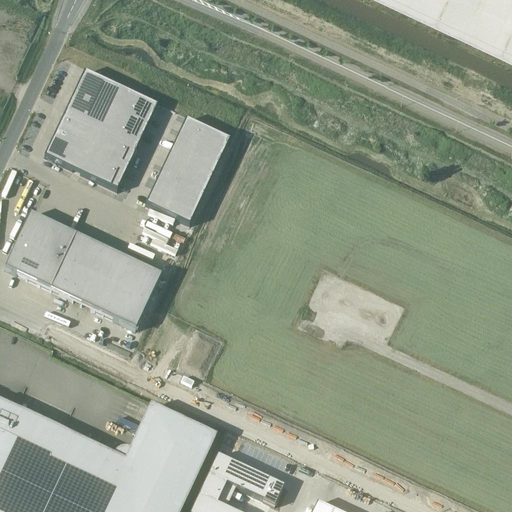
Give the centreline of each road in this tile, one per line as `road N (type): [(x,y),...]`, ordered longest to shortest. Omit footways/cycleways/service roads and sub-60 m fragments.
road 1 (tertiary): [(511,146),(194,0)]
road 2 (unclassified): [(0,167),(76,0)]
road 3 (unknown): [(0,354),(116,413)]
